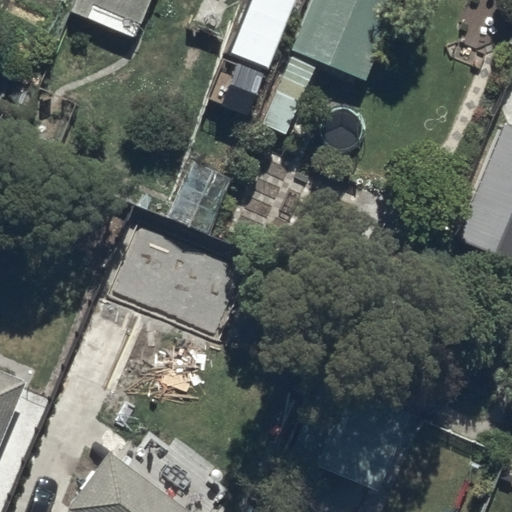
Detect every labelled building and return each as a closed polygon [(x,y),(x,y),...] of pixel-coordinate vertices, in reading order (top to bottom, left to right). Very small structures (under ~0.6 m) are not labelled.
[(69,0),(66,8),(129,34),(143,0),(69,0)] [(306,0),(284,49),(359,82),(395,0),(306,0)] [(511,85),(506,83),(482,139),(511,151),(511,85)] [(114,397),(151,309),(97,286),(60,374),(114,397)] [(15,380),(0,373),(0,427),(11,402),(6,401),(15,380)] [(295,456),(371,487),(403,411),(328,379),(295,456)] [(56,507),(62,511),(184,511),(100,449),(56,507)]
